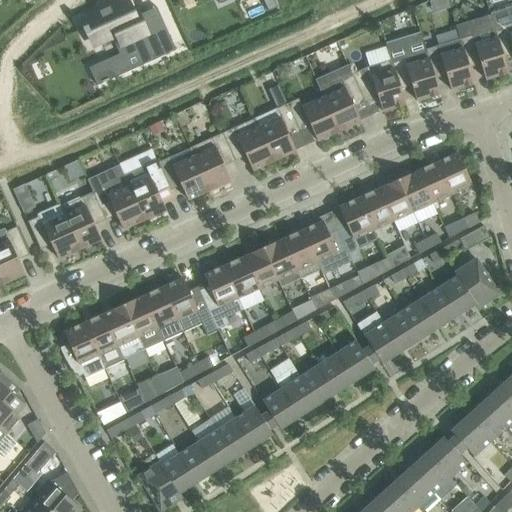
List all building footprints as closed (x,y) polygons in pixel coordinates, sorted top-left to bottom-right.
[(262,0),(268,12),(278,8),(274,0),(262,0)] [(86,27),(83,28),(86,36),(89,34),(94,46),(112,38),(117,35),(126,54),(108,62),(91,69),(98,86),(115,78),(174,51),(158,16),(141,23),(138,16),(136,12),(133,14),(127,1),(110,8),(110,7),(108,8),(109,8),(101,12),(100,11),(99,12),(100,13),(83,21),(86,27)] [(479,34),(475,20),(456,26),(460,40),(467,62),(467,63),(468,63),(479,59),(486,80),(508,73),(501,51),(494,29),(479,34)] [(511,23),(494,29),(508,73),(509,73),(502,52),(511,48),(511,23)] [(411,33),(411,51),(420,51),(420,33),(411,33)] [(408,56),(402,38),(385,43),(391,61),(398,83),(398,84),(399,84),(410,80),(417,102),(440,94),(433,73),(432,72),(426,50),(408,56)] [(467,62),(460,40),(426,50),(432,72),(433,73),(444,70),(451,91),(474,84),(468,63),(467,63),(467,62)] [(384,46),(363,51),(367,64),(388,59),(384,46)] [(315,54),(308,57),(312,66),(320,63),(316,53),(315,54)] [(369,67),(352,75),(362,97),(376,91),(382,112),(405,105),(399,84),(398,84),(398,83),(391,61),(370,67),(369,68),(369,67)] [(351,102),(362,97),(352,75),(342,79),(346,88),(324,98),(339,132),(360,122),(351,102)] [(298,100),(288,105),(297,126),(308,121),(318,142),(339,132),(324,98),(320,89),(319,90),(323,98),(302,108),(298,100)] [(288,105),(255,120),(274,161),(296,152),(286,131),(297,126),(288,105)] [(255,120),(223,134),(233,156),(244,151),(253,171),(274,161),(255,120)] [(149,129),(153,138),(166,132),(162,123),(149,129)] [(223,134),(190,149),(209,191),(231,181),(222,161),(233,156),(223,134)] [(190,149),(158,164),(168,185),(179,180),(188,201),(209,191),(190,149)] [(458,154),(438,163),(452,195),(472,186),(458,154)] [(438,163),(418,172),(432,204),(452,195),(438,163)] [(146,166),(124,176),(145,220),(166,211),(157,190),(168,185),(158,164),(147,169),(146,166)] [(410,175),(398,180),(418,224),(437,215),(432,204),(418,172),(411,176),(410,175)] [(104,188),(93,193),(103,215),(114,210),(123,230),(145,220),(124,176),(103,185),(104,188)] [(386,187),(379,190),(393,222),(398,233),(418,224),(398,180),(386,186),(386,187)] [(14,191),(19,202),(28,198),(22,187),(14,191)] [(379,190),(359,199),(373,231),(393,222),(379,190)] [(93,193),(60,207),(79,250),(101,240),(92,220),(103,215),(93,193)] [(347,227),(338,231),(348,254),(358,249),(378,240),(373,231),(359,199),(339,208),(347,227)] [(38,218),(28,222),(40,250),(41,250),(38,244),(49,239),(58,260),(79,250),(60,207),(60,205),(37,216),(38,218)] [(474,213),(463,219),(468,228),(479,222),(474,213)] [(468,228),(463,219),(452,225),(457,234),(468,228)] [(323,222),(303,231),(317,263),(316,263),(322,276),(352,263),(348,254),(338,231),(329,235),(323,222)] [(466,251),(490,238),(484,226),(459,240),(466,251)] [(0,230),(0,277),(3,285),(25,275),(16,255),(26,250),(28,255),(29,255),(17,227),(6,232),(4,229),(0,230)] [(303,231),(283,240),(298,272),(316,263),(317,263),(303,231)] [(436,234),(425,240),(430,249),(441,243),(436,234)] [(275,243),(263,248),(278,281),(281,288),(301,279),(298,272),(283,240),(276,243),(275,243)] [(425,240),(415,246),(419,255),(430,249),(425,240)] [(387,261),(392,269),(403,263),(410,259),(404,246),(385,256),(387,261)] [(252,254),(244,258),(258,290),(278,281),(263,248),(251,254),(252,254)] [(429,256),(434,263),(445,257),(441,250),(429,256)] [(244,258),(224,267),(239,299),(258,290),(244,258)] [(476,260),(457,272),(480,307),(499,295),(476,260)] [(387,261),(376,267),(381,275),(392,269),(387,261)] [(413,265),(402,271),(406,278),(417,272),(413,265)] [(239,299),(224,267),(204,276),(209,287),(200,291),(207,306),(218,331),(229,326),(226,319),(244,310),(239,299)] [(406,278),(402,271),(391,277),(395,284),(406,278)] [(457,277),(440,287),(458,316),(475,305),(477,309),(480,307),(457,272),(455,273),(457,277)] [(183,279),(163,288),(183,332),(202,324),(207,336),(218,331),(207,306),(200,291),(191,295),(187,288),(183,279)] [(342,285),(331,291),(335,300),(346,294),(342,285)] [(375,286),(363,292),(368,299),(379,293),(375,286)] [(440,287),(421,300),(439,328),(458,316),(440,287)] [(163,288),(143,297),(164,341),(183,332),(163,288)] [(331,291),(312,301),(316,310),(335,300),(331,291)] [(363,292),(352,298),(356,305),(368,299),(363,292)] [(136,300),(123,305),(138,338),(144,350),(164,341),(143,297),(136,300)] [(421,300),(402,312),(420,340),(439,328),(421,300)] [(312,301),(293,312),(297,321),(316,310),(312,301)] [(138,338),(123,305),(111,311),(112,312),(104,315),(124,359),(144,350),(138,338)] [(297,321),(293,312),(282,318),(287,327),(297,321)] [(331,319),(326,312),(315,318),(319,326),(331,319)] [(402,312),(383,324),(401,352),(420,340),(402,312)] [(401,352),(383,324),(376,313),(357,325),(382,364),(401,352)] [(104,315),(84,324),(99,356),(98,356),(105,370),(125,361),(124,359),(104,315)] [(307,322),(296,328),(300,336),(311,330),(307,322)] [(99,356),(84,324),(64,333),(69,344),(60,348),(64,358),(77,379),(83,376),(85,380),(105,370),(98,356),(99,356)] [(265,327),(254,333),(259,341),(270,336),(265,327)] [(296,328),(277,339),(281,346),(300,336),(296,328)] [(254,333),(243,339),(248,347),(259,341),(254,333)] [(277,339),(257,349),(262,357),(281,346),(277,339)] [(356,341),(337,353),(356,382),(374,369),(356,341)] [(262,357),(257,349),(246,355),(250,363),(262,357)] [(337,353),(319,365),(337,394),(356,382),(337,353)] [(208,358),(197,364),(202,372),(213,366),(208,358)] [(202,372),(197,364),(187,370),(191,378),(202,372)] [(220,369),(208,376),(213,383),(224,377),(233,373),(228,365),(220,369)] [(319,365),(300,377),(318,406),(337,394),(319,365)] [(318,406),(300,377),(294,368),(275,380),(281,389),(299,418),(318,406)] [(213,383),(208,376),(197,382),(202,389),(213,383)] [(511,376),(501,387),(511,399),(511,376)] [(170,378),(159,384),(164,393),(175,387),(170,378)] [(80,382),(60,390),(68,410),(87,403),(80,382)] [(0,428),(6,434),(20,418),(16,415),(25,405),(0,383),(0,428)] [(164,393),(159,384),(148,390),(153,399),(164,393)] [(511,399),(501,387),(484,402),(507,427),(511,422),(511,399)] [(299,418),(281,389),(262,401),(280,430),(299,418)] [(181,391),(169,397),(174,404),(185,398),(181,391)] [(169,397),(159,403),(150,407),(154,415),(174,404),(169,397)] [(132,399),(121,405),(126,414),(137,408),(132,399)] [(484,402),(468,417),(490,442),(507,427),(484,402)] [(127,416),(126,414),(121,405),(98,416),(105,428),(127,416)] [(255,406),(236,419),(254,447),(273,435),(270,430),(261,416),(255,406)] [(143,411),(131,418),(136,425),(147,419),(143,411)] [(490,442),(468,417),(451,432),(474,457),(490,442)] [(131,418),(106,431),(111,439),(136,425),(131,418)] [(236,419),(216,431),(235,459),(254,447),(236,419)] [(216,431),(197,443),(216,471),(235,459),(216,431)] [(444,438),(428,453),(451,478),(467,463),(444,438)] [(56,452),(45,443),(26,465),(37,475),(56,452)] [(197,443),(178,455),(196,484),(216,471),(197,443)] [(428,453),(412,468),(434,492),(441,499),(457,485),(451,478),(428,453)] [(160,462),(157,464),(180,500),(183,498),(180,494),(196,484),(178,455),(162,466),(160,462)] [(157,464),(155,466),(138,476),(161,511),(180,500),(157,464)] [(412,468),(396,482),(418,507),(434,492),(412,468)] [(50,482),(35,499),(50,511),(78,511),(81,509),(70,500),(79,495),(67,473),(50,482)] [(13,480),(0,494),(0,497),(5,502),(19,485),(13,480)] [(396,482),(379,497),(393,511),(412,511),(418,507),(396,482)] [(502,499),(507,504),(511,508),(511,491),(511,490),(502,499)] [(393,511),(379,497),(363,511),(393,511)] [(483,497),(475,505),(481,511),(490,504),(483,497)] [(50,511),(35,499),(24,511),(50,511)]
